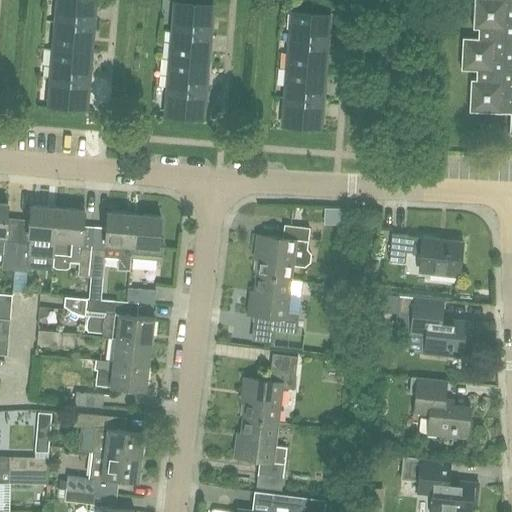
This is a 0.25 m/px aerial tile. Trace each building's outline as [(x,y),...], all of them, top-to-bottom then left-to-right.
[(92,26),(94,0),(56,0),(54,22),(92,26)] [(511,0),(474,0),(473,28),(477,28),(477,39),(462,38),(460,70),(475,71),(475,80),(471,80),(469,112),(501,113),(501,102),(511,103),(509,134),(511,134),(511,0)] [(209,35),(212,7),(173,4),(171,32),(209,35)] [(326,45),(329,17),(291,13),(289,42),(326,45)] [(90,53),(92,26),(54,22),(52,50),(90,53)] [(207,63),(209,35),(171,32),(169,60),(207,63)] [(324,73),(326,45),(289,42),(286,69),(324,73)] [(88,81),(90,53),(52,50),(50,78),(88,81)] [(205,91),(207,63),(169,60),(166,87),(205,91)] [(322,100),(324,73),(286,69),(284,97),(322,100)] [(85,109),(88,81),(50,78),(47,106),(85,109)] [(203,119),(205,91),(166,87),(164,116),(203,119)] [(319,129),(322,100),(284,97),(281,125),(319,129)] [(14,271),(16,243),(5,242),(9,204),(0,202),(0,253),(3,254),(2,270),(14,271)] [(55,240),(58,208),(32,206),(29,238),(55,240)] [(90,277),(93,249),(82,248),(85,210),(58,208),(55,240),(56,240),(55,255),(71,257),(71,263),(80,264),(79,277),(90,277)] [(132,256),(136,215),(110,212),(107,244),(106,244),(106,250),(93,249),(90,277),(103,279),(105,258),(121,259),(120,269),(131,270),(132,256)] [(164,259),(166,243),(160,243),(163,217),(136,215),(132,256),(164,259)] [(258,259),(256,275),(290,279),(292,265),(305,267),(310,263),(311,254),(306,249),(306,244),(308,228),(283,225),(281,238),(257,235),(253,259),(258,259)] [(422,238),(407,237),(408,235),(391,233),(388,260),(405,262),(406,251),(421,253),(420,268),(460,272),(463,241),(422,236),(422,238)] [(27,272),(29,244),(16,243),(14,271),(15,271),(27,272)] [(285,314),(290,279),(256,275),(254,291),(250,290),(247,314),(271,317),(270,330),(296,334),(298,316),(285,314)] [(154,303),(156,290),(128,288),(126,301),(154,303)] [(0,306),(11,307),(12,300),(12,296),(0,294),(0,306)] [(413,297),(401,296),(398,312),(411,313),(410,331),(424,332),(422,353),(464,357),(465,341),(470,341),(472,321),(460,320),(460,324),(440,322),(442,299),(413,296),(413,297)] [(103,337),(116,339),(116,338),(151,342),(152,336),(154,337),(154,336),(155,335),(155,334),(155,333),(155,332),(155,331),(156,331),(156,330),(156,329),(156,328),(156,327),(156,326),(156,325),(155,324),(155,323),(155,322),(155,321),(154,320),(154,319),(154,318),(137,316),(113,314),(114,301),(86,299),(64,297),(64,305),(85,311),(105,313),(103,317),(101,322),(101,326),(101,330),(102,335),(103,337)] [(0,317),(10,319),(11,311),(11,307),(0,306),(0,317)] [(0,330),(9,331),(10,326),(10,319),(0,317),(0,330)] [(0,342),(8,343),(9,341),(9,331),(0,330),(0,342)] [(60,345),(61,332),(38,330),(37,343),(60,345)] [(74,346),(75,333),(61,332),(60,345),(74,346)] [(148,367),(151,342),(116,338),(116,339),(113,362),(148,367)] [(0,355),(7,356),(8,343),(0,342),(0,355)] [(296,371),(298,357),(272,353),(270,368),(269,367),(268,380),(243,377),(240,402),(244,402),(242,417),(277,422),(281,387),(293,389),(295,371),(296,371)] [(144,392),(148,367),(113,362),(95,360),(94,369),(105,371),(111,378),(110,387),(144,392)] [(467,439),(471,406),(444,403),(447,380),(411,377),(409,394),(415,394),(414,412),(429,414),(427,434),(467,439)] [(102,408),(103,395),(75,392),(74,405),(102,408)] [(101,429),(102,415),(74,413),(74,420),(73,426),(94,428),(92,452),(105,453),(141,458),(143,433),(125,431),(101,429)] [(51,431),(52,415),(38,414),(37,429),(51,431)] [(281,490),(285,458),(286,447),(274,445),(277,422),(242,417),(240,433),(237,433),(233,457),(258,460),(254,486),(281,490)] [(138,482),(141,458),(105,453),(102,478),(138,482)] [(0,470),(8,470),(8,457),(0,456),(0,470)] [(48,472),(49,458),(8,457),(8,471),(48,472)] [(450,461),(420,458),(403,457),(401,479),(418,481),(417,493),(432,494),(430,511),(471,511),(472,503),(477,504),(479,482),(448,479),(450,461)] [(47,485),(48,472),(8,471),(8,484),(47,485)] [(94,492),(95,480),(69,477),(68,481),(67,488),(94,492)] [(67,488),(68,481),(60,480),(59,487),(67,488)] [(93,504),(94,492),(67,488),(66,501),(93,504)] [(323,511),(325,500),(274,493),(271,511),(262,511),(237,509),(236,511),(323,511)]
